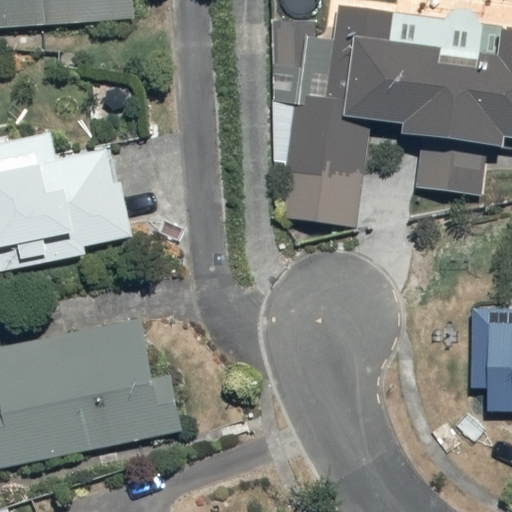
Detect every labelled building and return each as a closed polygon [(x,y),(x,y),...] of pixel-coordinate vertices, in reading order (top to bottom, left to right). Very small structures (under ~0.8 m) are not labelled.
[(0,0),(0,32),(148,28),(147,0),(0,0)] [(511,55),(491,53),(494,25),(347,10),(344,41),(317,39),(300,219),(365,225),(374,130),(414,133),(413,143),(429,144),(425,190),(493,197),(497,153),(511,154),(511,55)] [(0,272),(22,271),(21,255),(33,254),(34,266),(100,263),(99,247),(142,244),(139,188),(129,188),(127,149),(68,152),(66,134),(7,138),(6,121),(0,121),(0,272)] [(511,308),(482,308),(481,404),(498,404),(498,414),(511,414),(511,308)] [(0,467),(196,434),(187,382),(172,384),(161,320),(0,347),(0,467)]
